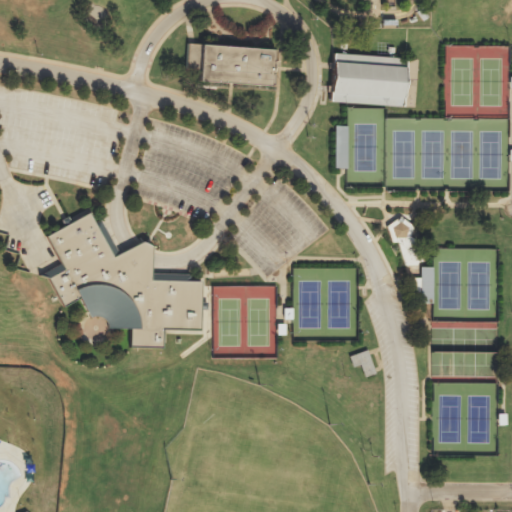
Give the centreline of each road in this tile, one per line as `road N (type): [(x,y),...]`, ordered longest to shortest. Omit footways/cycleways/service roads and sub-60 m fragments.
road 1 (residential): [(0,63),(188,106),(280,148),(315,179),(370,249),(390,296),(412,398),(412,490)]
road 2 (residential): [(260,0),(296,23),(314,60),(312,96),(280,148)]
